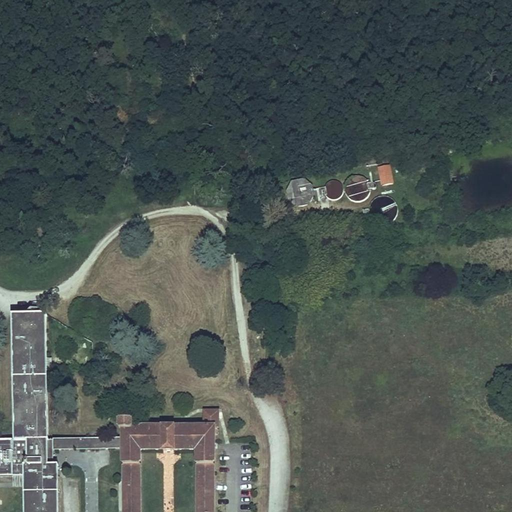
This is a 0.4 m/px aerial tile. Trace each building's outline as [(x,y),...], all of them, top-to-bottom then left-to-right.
[(391,164),(379,166),(382,184),(394,182),(391,164)] [(305,177),(293,179),(287,190),(288,197),(297,206),(310,204),(315,194),(314,185),(305,177)] [(327,186),(320,187),(321,195),(328,193),(327,186)] [(123,457),(123,438),(49,439),(47,315),(15,316),(16,440),(0,439),(0,474),(26,475),(26,511),(58,511),(58,465),(54,465),(54,451),(114,450),(113,457),(123,457)] [(123,438),(123,457),(123,511),(139,511),(139,451),(197,452),(197,511),(214,511),(215,430),(218,430),(218,413),(204,412),(205,429),(131,429),(131,420),(119,421),(119,432),(123,432),(123,438)]
